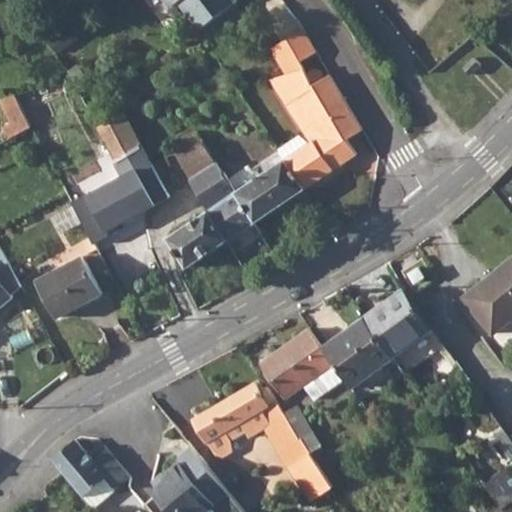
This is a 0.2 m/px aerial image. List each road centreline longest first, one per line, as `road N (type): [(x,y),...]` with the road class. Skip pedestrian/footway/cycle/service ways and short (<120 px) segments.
road 1 (tertiary): [(431,204),(97,394),(55,421),(6,474)]
road 2 (residential): [(302,0),(431,204)]
